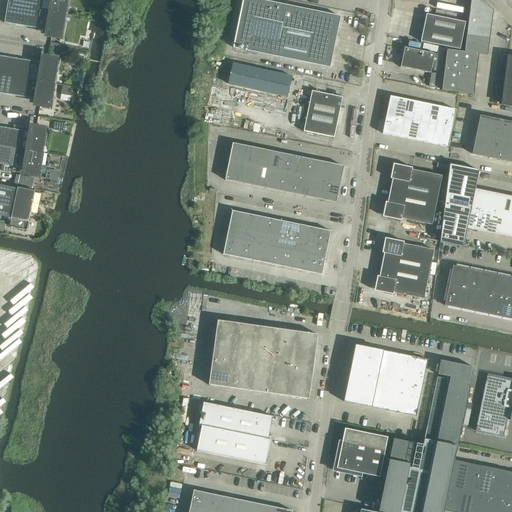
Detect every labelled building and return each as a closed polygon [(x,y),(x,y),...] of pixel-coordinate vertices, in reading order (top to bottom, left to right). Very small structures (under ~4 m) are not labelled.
[(8,0),(7,5),(49,12),(51,0),(8,0)] [(51,0),(49,12),(65,15),(67,0),(51,0)] [(235,49),(328,68),(328,67),(327,66),(332,44),(334,45),(335,39),(333,39),(338,17),(339,17),(339,16),(259,0),(246,0),(236,48),(235,47),(235,49)] [(447,50),(442,90),(474,94),(479,54),(488,56),(493,14),(493,12),(476,0),(471,0),(464,52),(447,50)] [(49,12),(7,5),(4,23),(47,30),(46,33),(47,33),(48,32),(52,32),(51,34),(61,36),(65,15),(49,12)] [(426,15),(425,21),(421,42),(460,50),(465,22),(433,16),(426,15)] [(404,48),(400,67),(431,73),(435,54),(404,48)] [(0,56),(0,74),(53,84),(57,63),(47,61),(46,62),(43,62),(43,60),(42,60),(41,63),(0,56)] [(53,84),(0,74),(0,93),(35,99),(35,102),(36,102),(36,101),(40,101),(40,103),(50,105),(53,84)] [(511,76),(505,76),(502,105),(511,106),(511,76)] [(63,86),(61,94),(71,95),(72,88),(63,86)] [(343,98),(343,97),(342,97),(313,91),(312,91),(311,92),(312,92),(304,131),(303,131),(303,132),(304,132),(333,138),(334,138),(334,137),(342,98),(343,98)] [(391,97),(387,115),(395,117),(399,98),(391,97)] [(399,98),(395,117),(403,119),(407,100),(399,98)] [(407,100),(403,119),(411,120),(415,102),(407,100)] [(415,102),(411,120),(419,122),(423,103),(415,102)] [(423,103),(419,122),(427,124),(431,105),(423,103)] [(431,105),(427,124),(435,125),(439,107),(431,105)] [(439,107),(435,125),(444,127),(448,108),(439,107)] [(448,108),(444,127),(452,129),(456,110),(448,108)] [(387,115),(383,134),(391,136),(395,117),(387,115)] [(478,125),(498,129),(500,120),(480,116),(478,125)] [(395,117),(391,136),(399,138),(403,119),(395,117)] [(403,119),(399,138),(407,139),(411,120),(403,119)] [(411,120),(407,139),(415,141),(419,122),(411,120)] [(496,139),(506,141),(510,122),(507,121),(500,120),(498,129),(496,139)] [(63,132),(65,132),(65,129),(66,124),(59,123),(54,122),(53,130),(63,132)] [(419,122),(415,141),(423,143),(427,124),(419,122)] [(427,124),(423,143),(431,144),(435,125),(427,124)] [(435,125),(431,144),(440,146),(444,127),(435,125)] [(476,135),(496,139),(498,129),(478,125),(476,135)] [(0,127),(0,145),(42,153),(45,132),(35,130),(35,132),(31,131),(31,129),(30,129),(30,132),(0,127)] [(444,127),(440,146),(448,148),(452,129),(444,127)] [(476,135),(474,145),(494,149),(496,139),(476,135)] [(499,160),(502,161),(506,141),(496,139),(494,149),(492,158),(499,160)] [(502,161),(511,163),(511,157),(511,142),(506,141),(502,161)] [(255,187),(259,168),(262,149),(233,143),(225,180),(255,187)] [(42,153),(0,145),(0,164),(24,168),(23,171),(24,171),(24,170),(28,170),(28,172),(38,174),(42,153)] [(472,154),(492,158),(494,149),(474,145),(472,154)] [(259,168),(269,170),(272,151),(262,149),(259,168)] [(269,170),(279,172),(282,153),(272,151),(269,170)] [(279,172),(288,174),(292,155),(282,153),(279,172)] [(288,174),(298,176),(302,157),(292,155),(288,174)] [(298,176),(308,178),(312,159),(302,157),(298,176)] [(308,178),(318,180),(322,162),(312,159),(308,178)] [(318,180),(328,182),(332,164),(322,162),(318,180)] [(332,164),(328,182),(338,184),(342,166),(332,164)] [(392,181),(390,191),(437,201),(442,176),(439,176),(436,175),(412,170),(412,168),(399,165),(393,164),(392,170),(390,179),(392,179),(392,181)] [(471,209),(475,189),(479,171),(450,165),(445,204),(471,209)] [(255,187),(265,189),(269,170),(259,168),(255,187)] [(51,180),(57,181),(59,171),(56,171),(46,169),(45,179),(51,180)] [(265,189),(275,191),(279,172),(269,170),(265,189)] [(275,191),(285,193),(288,174),(279,172),(275,191)] [(285,193),(295,195),(298,176),(288,174),(285,193)] [(21,187),(32,189),(34,178),(27,177),(20,175),(18,186),(21,187)] [(295,195),(305,197),(308,178),(298,176),(295,195)] [(305,197),(315,199),(318,180),(308,178),(305,197)] [(315,199),(325,201),(328,182),(318,180),(315,199)] [(328,182),(325,201),(334,203),(338,184),(328,182)] [(9,227),(26,231),(35,191),(17,188),(17,189),(0,185),(0,216),(11,219),(9,227)] [(500,215),(504,195),(475,189),(471,209),(491,213),(500,215)] [(384,211),(383,217),(388,218),(402,221),(402,219),(409,220),(432,225),(437,201),(390,191),(388,201),(388,202),(386,202),(384,211)] [(510,217),(511,217),(511,196),(504,195),(500,215),(510,217)] [(463,247),(467,228),(471,209),(445,204),(440,242),(463,247)] [(467,228),(487,232),(491,213),(471,209),(467,228)] [(230,222),(250,226),(252,215),(232,211),(230,222)] [(487,232),(496,234),(500,215),(491,213),(487,232)] [(247,237),(257,239),(262,217),(252,215),(250,226),(247,237)] [(496,234),(506,237),(510,217),(500,215),(496,234)] [(257,239),(267,241),(272,219),(262,217),(257,239)] [(267,241),(277,243),(281,221),(272,219),(267,241)] [(277,243),(287,245),(291,223),(281,221),(277,243)] [(228,233),(247,237),(250,226),(230,222),(228,233)] [(287,245),(297,247),(301,225),(291,223),(287,245)] [(301,225),(297,247),(307,249),(309,238),(311,227),(301,225)] [(311,227),(309,238),(329,242),(331,231),(311,227)] [(228,233),(225,244),(245,248),(247,237),(228,233)] [(243,259),(253,261),(257,239),(247,237),(245,248),(243,259)] [(309,238),(307,249),(326,253),(329,242),(309,238)] [(382,263),(382,265),(429,275),(434,250),(404,244),(404,242),(391,239),(385,238),(384,244),(382,253),(384,254),(384,255),(382,263)] [(253,261),(263,263),(267,241),(257,239),(253,261)] [(263,263),(272,265),(277,243),(267,241),(263,263)] [(272,265),(282,267),(287,245),(277,243),(272,265)] [(223,255),(243,259),(245,248),(225,244),(223,255)] [(282,267),(292,269),(297,247),(287,245),(282,267)] [(302,271),(304,260),(307,249),(297,247),(292,269),(302,271)] [(307,249),(304,260),(324,264),(326,253),(307,249)] [(304,260),(302,271),(322,275),(324,264),(304,260)] [(375,286),(374,291),(380,292),(393,295),(394,293),(414,297),(424,299),(429,275),(382,265),(381,267),(380,275),(379,277),(377,276),(375,286)] [(453,266),(449,286),(465,289),(469,269),(453,266)] [(465,289),(478,292),(482,272),(469,269),(465,289)] [(478,292),(492,295),(496,275),(482,272),(478,292)] [(492,295),(506,297),(510,278),(496,275),(492,295)] [(445,306),(461,309),(465,289),(449,286),(445,306)] [(461,309),(474,312),(478,292),(465,289),(461,309)] [(474,312),(488,315),(492,295),(478,292),(474,312)] [(488,315),(502,318),(506,297),(492,295),(488,315)] [(502,318),(511,319),(511,298),(506,297),(502,318)] [(215,337),(235,340),(238,324),(218,321),(215,337)] [(233,356),(253,359),(258,326),(238,324),(235,340),(233,356)] [(253,359),(273,361),(278,329),(258,326),(253,359)] [(278,329),(273,361),(293,364),(296,348),(298,332),(278,329)] [(298,332),(296,348),(316,351),(318,335),(298,332)] [(213,353),(233,356),(235,340),(215,337),(213,353)] [(416,417),(428,360),(355,345),(344,402),(416,417)] [(296,348),(293,364),(313,367),(316,351),(296,348)] [(213,353),(211,369),(231,372),(233,356),(213,353)] [(229,388),(249,391),(253,359),(233,356),(231,372),(229,388)] [(249,391),(269,394),(273,361),(253,359),(249,391)] [(378,511),(443,511),(444,511),(445,511),(455,461),(454,461),(456,451),(457,447),(474,367),(440,360),(438,375),(450,377),(450,378),(449,380),(450,381),(448,386),(437,443),(424,440),(423,445),(414,443),(394,439),(378,511)] [(289,396),(291,380),(293,364),(273,361),(269,394),(289,396)] [(293,364),(291,380),(311,383),(313,367),(293,364)] [(209,385),(229,388),(231,372),(211,369),(209,385)] [(511,381),(487,376),(475,431),(503,437),(507,418),(509,418),(510,418),(510,421),(511,421),(511,381)] [(291,380),(289,396),(309,399),(311,383),(291,380)] [(204,403),(199,426),(270,440),(273,417),(204,403)] [(270,440),(199,426),(202,427),(197,451),(266,466),(270,440)] [(362,477),(362,474),(369,475),(380,477),(388,437),(345,429),(342,441),(339,441),(332,471),(362,477)] [(455,461),(445,511),(448,511),(511,511),(511,472),(510,472),(482,466),(481,466),(468,464),(468,463),(455,461)] [(191,501),(211,505),(213,494),(194,490),(191,501)] [(209,511),(219,511),(223,496),(213,494),(211,505),(209,511)] [(219,511),(230,511),(233,498),(223,496),(219,511)] [(230,511),(240,511),(243,501),(233,498),(230,511)] [(189,511),(209,511),(211,505),(191,501),(189,511)] [(240,511),(250,511),(253,503),(243,501),(240,511)] [(250,511),(261,511),(263,505),(253,503),(250,511)]
